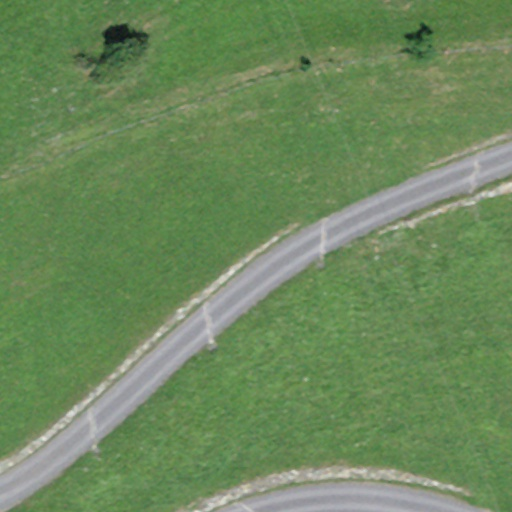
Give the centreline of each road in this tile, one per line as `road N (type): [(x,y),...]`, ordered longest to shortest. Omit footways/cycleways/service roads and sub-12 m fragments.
road 1 (unclassified): [(511,157),(363,215),(272,269),(0,494)]
road 2 (unclassified): [(258,511),(331,498),(431,511)]
